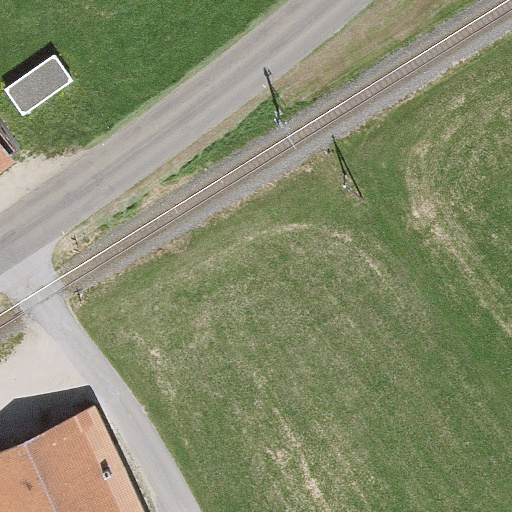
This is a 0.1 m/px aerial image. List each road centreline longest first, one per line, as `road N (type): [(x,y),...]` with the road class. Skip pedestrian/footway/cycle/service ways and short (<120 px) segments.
road 1 (tertiary): [(0,244),(148,143),(330,0)]
road 2 (track): [(4,242),(108,389),(177,511)]
